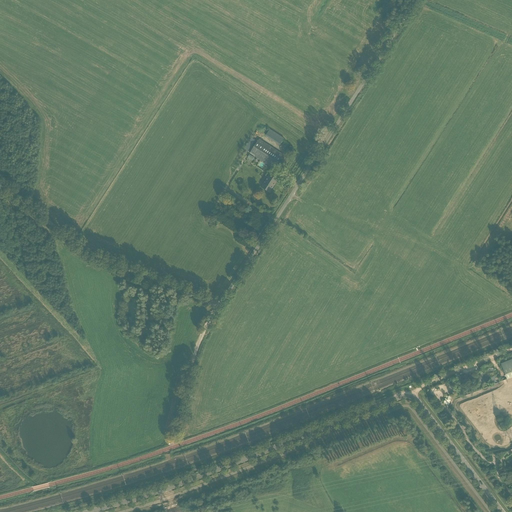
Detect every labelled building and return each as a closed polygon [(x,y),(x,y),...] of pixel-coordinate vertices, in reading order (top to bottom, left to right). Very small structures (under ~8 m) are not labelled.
[(269,129),(265,136),(279,146),(284,139),(269,129)] [(273,169),(282,156),(258,141),(250,154),(273,169)] [(269,193),(277,180),(269,175),(261,187),(269,193)] [(511,359),(500,364),(501,367),(506,380),(511,377),(511,359)] [(471,372),(456,378),(458,383),(473,377),(471,373),(471,372)]
